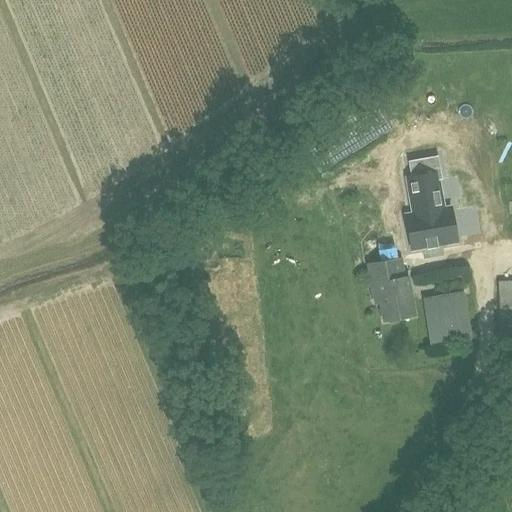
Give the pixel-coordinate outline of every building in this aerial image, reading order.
[(471,117),(503,111),(501,99),(468,105),(471,117)] [(413,215),(405,216),(411,250),(457,242),(451,208),(443,210),(438,180),(442,179),(438,156),(408,162),(411,177),(407,178),(413,215)] [(327,181),(366,180),(366,164),(326,166),(327,181)] [(330,184),(332,199),(364,195),(362,180),(330,184)] [(381,262),(370,264),(382,322),(421,314),(399,207),(371,212),(381,262)] [(511,282),(499,283),(501,332),(511,331),(511,282)]
